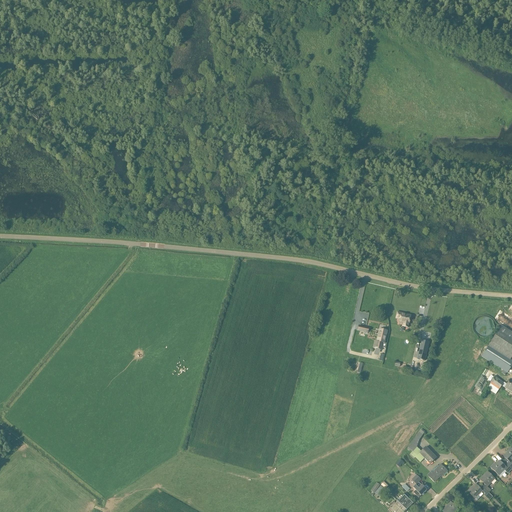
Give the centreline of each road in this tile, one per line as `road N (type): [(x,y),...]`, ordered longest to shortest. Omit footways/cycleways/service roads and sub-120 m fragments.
road 1 (unclassified): [(0,235),(296,259),(411,285),(511,295)]
road 2 (unclassified): [(424,511),(511,424)]
